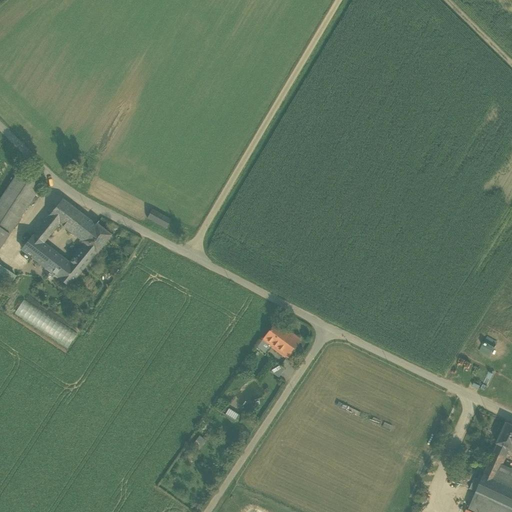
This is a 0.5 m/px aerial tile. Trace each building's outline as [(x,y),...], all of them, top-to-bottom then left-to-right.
[(0,250),(42,185),(20,169),(0,198),(0,250)] [(82,241),(96,225),(62,199),(22,249),(58,277),(70,264),(43,243),(59,223),(82,241)] [(168,229),(173,219),(153,209),(148,219),(168,229)] [(58,277),(69,286),(110,236),(96,225),(82,241),(86,245),(70,264),(58,277)] [(0,289),(0,307),(3,310),(12,297),(0,289)] [(271,347),(286,358),(299,341),(275,323),(262,340),(271,347)] [(491,337),(486,348),(495,352),(501,342),(491,337)] [(266,354),(271,347),(262,340),(257,347),(266,354)] [(276,377),(282,369),(276,365),(270,372),(276,377)] [(227,415),(238,418),(240,414),(229,410),(227,415)] [(511,448),(511,423),(502,444),(511,448)] [(471,511),(472,511),(511,511),(511,448),(502,444),(471,511)]
